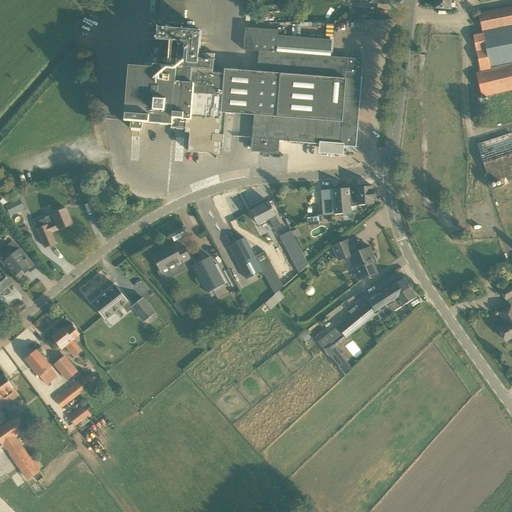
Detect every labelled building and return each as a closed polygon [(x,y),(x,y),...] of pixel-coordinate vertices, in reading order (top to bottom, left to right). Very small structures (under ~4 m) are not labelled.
[(184,26),(185,0),(160,0),(159,24),(184,26)] [(434,0),(434,8),(450,10),(450,0),(434,0)] [(511,7),(479,15),(483,34),(473,35),(479,65),(478,65),(479,72),(476,73),(482,97),(511,89),(511,7)] [(177,67),(157,65),(154,65),(153,68),(129,65),(125,121),(131,121),(130,128),(142,129),(143,122),(171,125),(171,128),(186,129),(186,133),(190,133),(188,151),(189,151),(218,153),(218,154),(219,154),(220,136),(219,135),(225,73),(213,72),(214,60),(199,58),(201,32),(149,27),(148,39),(179,42),(177,67)] [(254,114),(254,117),(252,138),(254,139),(254,142),(253,142),(253,149),(277,151),(278,144),(277,144),(277,141),(322,144),(322,150),(340,152),(341,146),(356,147),(363,59),(356,58),(331,56),(277,52),(278,37),(279,30),(246,27),(244,50),(259,51),(258,72),(257,72),(254,114)] [(511,133),(477,145),(490,183),(511,175),(511,133)] [(277,151),(253,149),(252,158),(251,165),(276,167),(276,160),(277,151)] [(349,188),(333,189),(333,190),(321,191),(323,215),(351,213),(350,205),(374,204),(373,200),(375,200),(374,190),(373,190),(372,186),(356,188),(349,188)] [(14,200),(5,205),(10,216),(21,211),(16,200),(14,201),(14,200)] [(276,216),(269,202),(251,211),(258,225),(269,219),(274,229),(280,225),(276,216)] [(59,230),(73,224),(66,209),(53,214),(45,217),(45,218),(34,223),(45,248),(56,243),(51,232),(59,229),(59,230)] [(307,217),(308,225),(319,224),(318,216),(307,217)] [(281,236),(297,269),(299,273),(309,265),(291,230),(281,236)] [(229,247),(246,279),(254,275),(259,272),(262,271),(264,275),(266,279),(275,294),(284,287),(265,251),(255,256),(245,238),(229,247)] [(358,281),(377,273),(371,259),(374,258),(370,247),(353,254),(348,241),(333,247),(339,261),(349,257),(358,281)] [(190,258),(183,246),(176,250),(174,245),(153,257),(160,271),(158,272),(163,281),(180,271),(175,263),(181,260),(183,262),(190,258)] [(28,270),(34,265),(20,249),(5,261),(16,274),(25,266),(28,270)] [(223,285),(225,284),(210,257),(193,266),(207,293),(213,290),(217,298),(227,293),(223,285)] [(0,293),(7,288),(6,287),(9,285),(9,286),(12,284),(1,272),(0,270),(0,293)] [(390,300),(410,287),(404,278),(376,296),(375,295),(367,299),(369,302),(337,328),(337,329),(328,336),(332,341),(341,333),(346,339),(377,314),(376,314),(381,310),(392,303),(390,300)] [(511,296),(511,285),(501,292),(506,300),(511,296)] [(105,320),(128,301),(116,286),(107,293),(106,293),(102,297),(92,304),(105,320)] [(381,310),(385,317),(402,306),(402,307),(416,298),(410,287),(390,300),(392,303),(381,310)] [(272,297),(277,302),(278,303),(285,298),(279,291),(272,297)] [(143,298),(132,306),(144,322),(155,313),(143,298)] [(181,298),(174,305),(183,315),(190,309),(181,298)] [(511,308),(511,307),(511,306),(499,313),(506,324),(498,328),(506,341),(511,337),(511,308)] [(52,338),(62,349),(67,344),(76,355),(82,351),(73,340),(80,334),(73,326),(66,331),(63,328),(52,338)] [(307,333),(301,337),(305,342),(311,337),(307,333)] [(26,359),(40,376),(47,385),(58,376),(36,350),(26,359)] [(345,362),(338,353),(332,358),(339,367),(345,362)] [(67,380),(77,372),(64,356),(55,364),(67,380)] [(14,389),(4,375),(0,377),(0,398),(7,394),(11,401),(19,395),(14,389)] [(93,383),(86,375),(55,399),(61,407),(93,383)] [(88,402),(83,405),(69,416),(75,425),(94,410),(88,402)] [(0,448),(3,446),(16,437),(25,431),(16,418),(0,428),(0,448)] [(24,449),(11,458),(27,481),(40,472),(39,470),(30,457),(24,449)]
